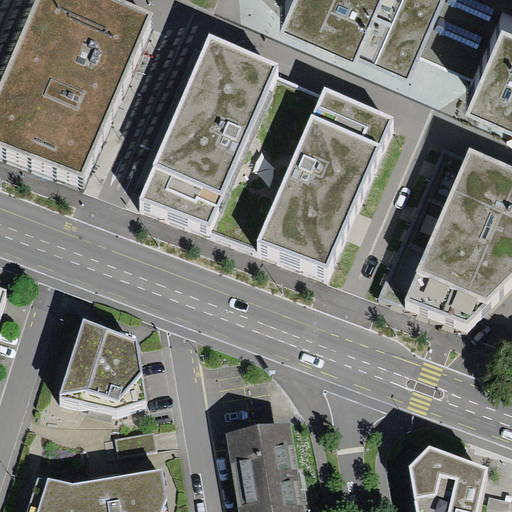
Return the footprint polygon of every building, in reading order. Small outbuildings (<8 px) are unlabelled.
[(146,30),(72,0),(39,0),(0,97),(0,162),(79,194),(146,30)] [(511,19),(465,0),(288,0),(281,19),(414,74),(419,63),(446,73),(472,84),(466,101),(511,120),(511,19)] [(511,0),(465,0),(511,19),(511,0)] [(273,76),(209,50),(169,148),(143,210),(206,236),(273,76)] [(334,105),(273,76),(206,236),(271,258),(334,105)] [(396,129),(334,105),(271,258),(331,282),(354,229),(396,129)] [(409,312),(469,166),(443,155),(382,301),(409,312)] [(511,292),(511,181),(469,166),(409,312),(471,335),(511,292)] [(137,354),(80,332),(54,407),(115,424),(143,414),(137,354)] [(291,511),(282,432),(226,438),(234,511),(291,511)] [(149,435),(112,441),(114,457),(151,452),(150,442),(149,435)] [(480,511),(487,480),(428,459),(405,483),(410,511),(480,511)] [(69,491),(39,484),(30,511),(168,511),(161,478),(69,491)]
